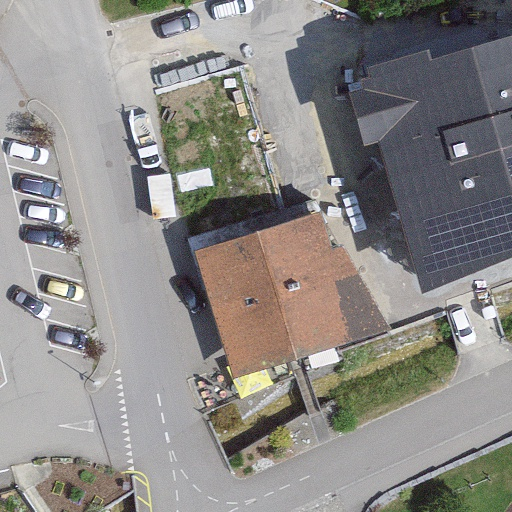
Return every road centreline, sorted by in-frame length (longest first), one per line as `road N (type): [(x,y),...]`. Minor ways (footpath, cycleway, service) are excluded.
road 1 (residential): [(71,0),(184,511)]
road 2 (residential): [(226,511),(511,383)]
